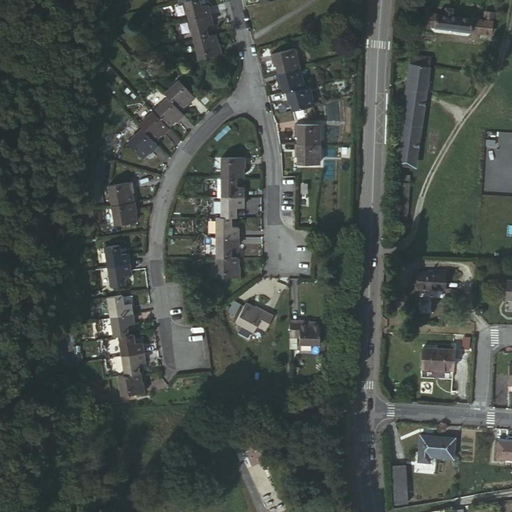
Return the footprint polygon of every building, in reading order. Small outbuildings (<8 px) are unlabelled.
[(207,0),(189,0),(194,16),(215,10),(213,0),(208,2),(207,0)] [(218,21),(215,10),(194,16),(200,35),(214,30),(212,23),(218,21)] [(487,21),(495,21),(496,11),(489,10),(487,21)] [(431,13),(424,13),(422,26),(428,26),(429,23),(437,24),(438,14),(431,13)] [(437,24),(437,27),(473,32),(475,19),(453,16),(446,15),(438,14),(437,24)] [(493,35),(495,21),(487,21),(484,20),(482,20),(475,19),(473,32),(493,35)] [(219,28),(214,30),(200,35),(206,55),(229,48),(225,37),(222,37),(219,28)] [(287,68),(307,64),(301,42),(277,48),(280,60),(285,59),(287,68)] [(411,65),(431,67),(432,58),(412,56),(411,65)] [(312,83),(307,64),(287,68),(282,69),(285,79),(289,78),(290,86),(293,86),(293,87),(312,83)] [(408,89),(427,92),(431,67),(411,65),(408,89)] [(164,90),(169,95),(181,107),(188,99),(191,101),(198,95),(180,75),(164,90)] [(487,76),(478,75),(476,88),(485,89),(487,76)] [(302,107),(323,102),(318,81),(312,83),(293,87),(295,96),(299,96),(302,107)] [(406,105),(399,161),(418,164),(427,92),(408,89),(407,97),(406,105)] [(169,95),(155,109),(169,123),(176,115),(179,118),(185,112),(181,107),(169,95)] [(169,123),(155,109),(142,121),(145,124),(157,136),(163,130),(166,132),(172,126),(169,123)] [(279,122),(293,119),(291,113),(278,116),(279,122)] [(307,143),(328,143),(328,120),(303,120),(303,132),(307,132),(307,143)] [(156,149),(163,142),(157,136),(145,124),(130,138),(145,153),(153,146),(156,149)] [(328,162),(328,143),(307,143),(303,143),(304,152),(307,153),(307,162),(328,162)] [(228,155),(228,177),(246,176),(250,177),(250,168),(252,168),(253,155),(228,155)] [(112,181),(115,202),(138,198),(136,190),(140,189),(136,176),(112,181)] [(228,177),(228,195),(251,195),(251,186),(246,187),(246,176),(228,177)] [(395,212),(399,212),(410,213),(411,183),(396,182),(395,212)] [(227,215),(241,215),(245,215),(244,207),(251,207),(251,195),(228,195),(227,215)] [(138,198),(115,202),(119,223),(142,219),(141,210),(144,209),(142,198),(138,198)] [(223,215),(223,236),(246,236),(246,226),(241,226),(241,215),(227,215),(223,215)] [(223,236),(223,257),(240,257),(240,246),(246,246),(246,236),(223,236)] [(108,243),(112,263),(134,260),(132,249),(125,250),(123,240),(108,243)] [(240,257),(223,257),(223,277),(248,277),(249,264),(246,264),(246,257),(240,257)] [(134,260),(112,263),(115,284),(130,281),(129,272),(136,271),(134,260)] [(423,269),(422,285),(449,286),(450,268),(441,267),(441,269),(423,269)] [(128,299),(127,290),(112,292),(115,311),(137,308),(136,298),(128,299)] [(221,302),(229,298),(226,290),(218,293),(221,302)] [(281,313),(263,303),(261,306),(252,300),(242,320),(260,331),(265,324),(273,328),(281,313)] [(420,317),(437,317),(436,304),(420,304),(420,317)] [(137,308),(115,311),(118,332),(125,331),(133,330),(132,320),(139,319),(137,308)] [(306,342),(327,341),(327,321),(318,322),(318,316),(296,316),(295,335),(306,335),(306,342)] [(125,331),(128,352),(149,349),(147,337),(140,338),(139,329),(133,330),(125,331)] [(426,366),(457,368),(459,347),(428,344),(426,366)] [(131,372),(144,370),(142,360),(150,359),(149,349),(128,352),(128,355),(131,372)] [(120,356),(123,373),(131,372),(128,355),(120,356)] [(131,372),(123,373),(126,393),(150,389),(148,378),(145,378),(144,370),(131,372)] [(124,404),(139,401),(138,393),(122,396),(124,404)] [(448,458),(449,438),(422,437),(421,462),(432,463),(433,457),(448,458)] [(457,438),(449,438),(448,458),(457,458),(457,438)] [(499,460),(511,460),(511,443),(500,443),(499,460)] [(389,468),(393,505),(405,503),(401,467),(389,468)]
